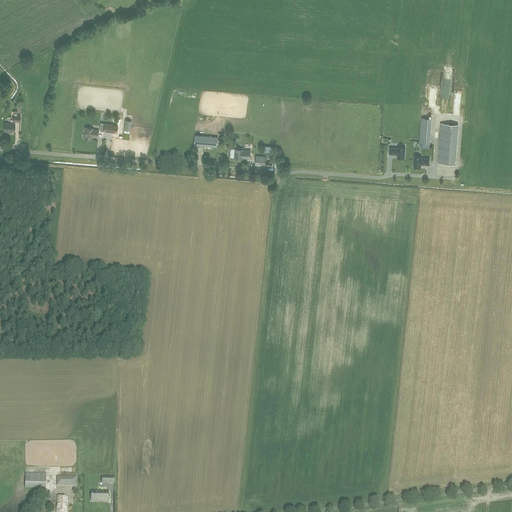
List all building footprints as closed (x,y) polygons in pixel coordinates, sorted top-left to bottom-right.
[(17,115),(18,113),(17,110),(14,110),(13,112),(14,115),(13,122),(20,122),(21,116),(17,115)] [(429,143),(431,119),(421,118),(419,143),(429,143)] [(15,132),(15,124),(5,123),(4,131),(15,132)] [(455,165),(458,125),(441,123),(438,163),(455,165)] [(117,133),(118,125),(104,124),(103,131),(117,133)] [(97,137),(98,130),(93,129),(93,128),(85,127),(84,131),(85,132),(84,139),(92,140),(92,136),(97,137)] [(218,138),(204,137),(204,145),(217,147),(218,138)] [(398,147),(398,148),(389,148),(389,154),(397,155),(397,158),(404,158),(405,147),(398,147)] [(250,159),(250,150),(243,149),(235,149),(235,158),(243,158),(250,159)] [(272,167),(273,162),(271,162),(266,161),(266,157),(256,156),(255,165),(265,166),(270,167),(272,167)] [(421,156),(414,156),(413,167),(420,168),(421,165),(429,165),(430,159),(421,158),(421,156)] [(45,488),(45,473),(25,473),(25,487),(45,488)] [(59,475),(59,477),(57,477),(56,486),(67,486),(75,486),(77,486),(77,476),(59,475)] [(107,500),(108,492),(91,492),(91,500),(107,500)] [(66,511),(67,497),(57,497),(56,511),(66,511)]
